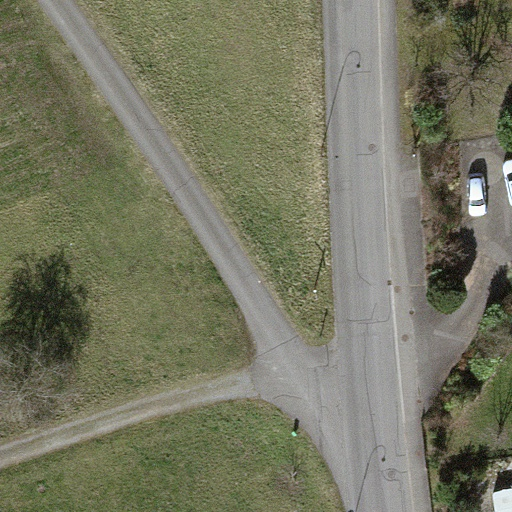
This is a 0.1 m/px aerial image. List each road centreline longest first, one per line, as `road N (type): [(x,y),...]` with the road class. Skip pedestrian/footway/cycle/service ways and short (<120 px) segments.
road 1 (track): [(53,0),(282,338),(378,459)]
road 2 (unclassified): [(378,459),(355,0)]
road 3 (track): [(313,377),(0,470)]
